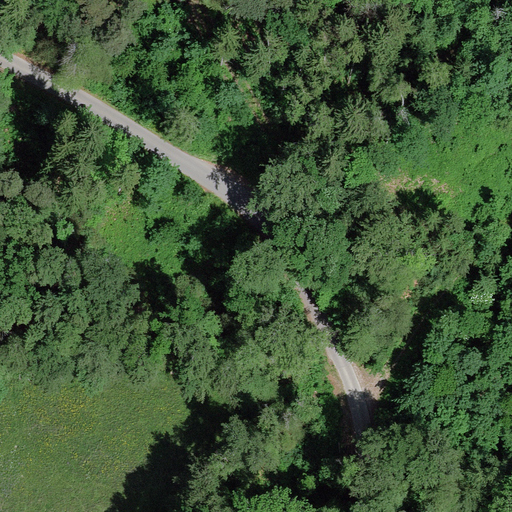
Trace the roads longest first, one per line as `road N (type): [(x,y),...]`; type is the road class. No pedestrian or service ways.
road 1 (unclassified): [(0,57),(157,145),(234,195),(272,231),(358,401),(364,511)]
road 2 (track): [(272,231),(282,157),(193,0)]
